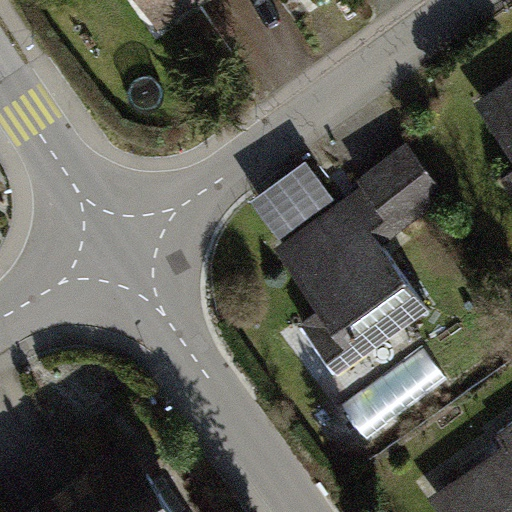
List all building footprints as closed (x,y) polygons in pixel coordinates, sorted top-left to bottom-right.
[(148,0),(168,27),(205,0),(148,0)] [(511,68),(477,92),(511,144),(511,155),(496,166),(511,190),(511,68)] [(327,316),(288,347),(326,394),(436,308),(390,250),(442,209),(396,151),(273,248),(327,316)] [(180,511),(124,422),(0,499),(0,511),(180,511)] [(511,511),(511,422),(426,485),(445,511),(511,511)]
